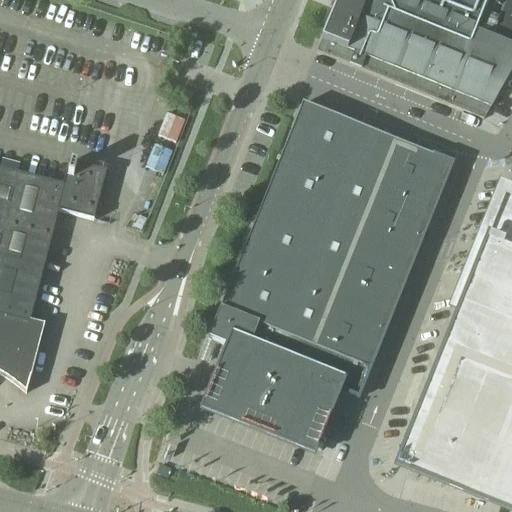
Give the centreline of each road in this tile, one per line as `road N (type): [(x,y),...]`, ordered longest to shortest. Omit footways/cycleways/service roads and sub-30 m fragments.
road 1 (unclassified): [(272,37),(84,511)]
road 2 (unknown): [(0,425),(33,410),(62,369),(98,244)]
road 3 (unknown): [(0,27),(152,71)]
road 4 (unknown): [(123,158),(0,128)]
road 5 (unclassified): [(272,37),(156,0)]
